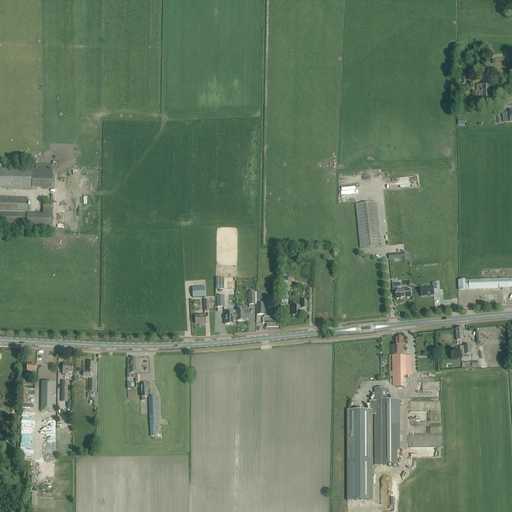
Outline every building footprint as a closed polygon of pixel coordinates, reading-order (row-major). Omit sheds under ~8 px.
[(491,85),(488,85),(477,85),(478,97),(482,96),(491,96),(491,85)] [(492,105),(491,96),(482,96),(482,105),(492,105)] [(511,111),(502,112),(503,122),(511,121),(511,111)] [(0,188),(32,190),(32,188),(52,189),(53,170),(0,167),(0,188)] [(361,249),(381,247),(376,193),(355,195),(361,249)] [(389,246),(404,244),(399,195),(384,197),(389,246)] [(50,231),(50,215),(51,203),(43,203),(43,214),(27,214),(27,197),(0,196),(0,226),(26,227),(26,230),(50,231)] [(288,274),(281,274),(282,277),(280,277),(280,292),(289,292),(288,274)] [(511,287),(511,278),(458,280),(459,290),(509,289),(509,288),(511,287)] [(433,287),(421,288),(422,297),(434,295),(433,290),(437,290),(436,283),(432,283),(433,287)] [(397,284),(392,284),(393,295),(396,295),(396,299),(410,298),(410,289),(398,290),(397,284)] [(204,297),(204,288),(192,288),(192,298),(204,298),(204,297)] [(237,308),(236,308),(236,311),(229,311),(229,313),(228,313),(229,316),(225,316),(225,325),(233,324),(233,321),(237,321),(237,308)] [(238,308),(237,308),(237,321),(245,321),(245,319),(249,319),(249,309),(246,309),(246,310),(242,310),(242,308),(238,308)] [(195,317),(195,319),(195,324),(202,324),(202,325),(205,324),(205,316),(195,317)] [(263,323),(267,323),(267,327),(278,327),(278,321),(278,316),(269,316),(265,316),(263,318),(263,323)] [(463,328),(462,328),(456,329),(457,341),(464,340),(463,328)] [(392,346),(393,385),(404,385),(404,376),(403,356),(403,338),(396,338),(396,346),(392,346)] [(461,356),(467,355),(467,357),(472,356),(472,354),(471,345),(460,347),(461,356)] [(412,356),(403,356),(404,376),(412,376),(412,356)] [(83,372),(83,377),(90,377),(91,374),(93,374),(94,362),(87,362),(87,372),(83,372)] [(466,363),(466,370),(473,369),(472,367),(479,367),(479,362),(466,363)] [(27,364),(27,369),(26,371),(30,371),(30,375),(35,375),(35,371),(36,365),(27,364)] [(63,364),(63,369),(62,375),(66,375),(67,372),(73,373),(73,365),(67,365),(67,364),(63,364)] [(42,382),(41,385),(41,412),(52,412),(53,382),(42,382)] [(68,402),(68,382),(62,382),(62,402),(67,402),(67,407),(71,407),(71,402),(68,402)] [(375,388),(375,400),(387,400),(387,388),(375,388)] [(149,398),(150,416),(151,436),(156,436),(156,425),(158,425),(157,415),(156,415),(156,397),(149,398)] [(375,410),(374,410),(347,410),(347,501),(374,501),(373,415),(375,415),(375,441),(400,441),(400,400),(387,400),(375,400),(375,410)]
